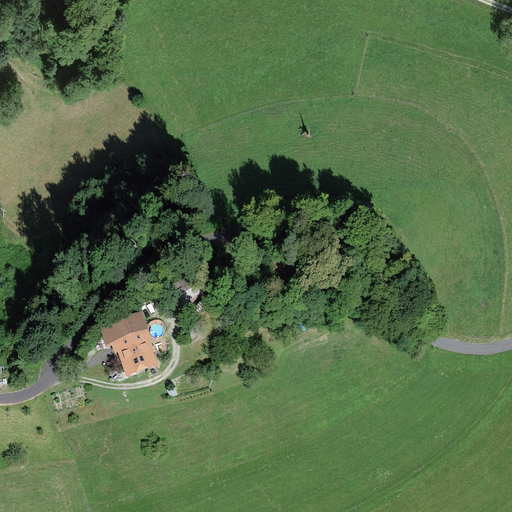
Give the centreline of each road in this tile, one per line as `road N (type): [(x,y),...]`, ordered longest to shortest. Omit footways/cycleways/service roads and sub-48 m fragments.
road 1 (residential): [(0,398),(41,385),(97,313),(145,271),(224,232),(284,218),(329,228),(427,336),(476,348),(511,342)]
road 2 (track): [(52,373),(111,385),(163,377),(176,360),(176,339),(160,314)]
